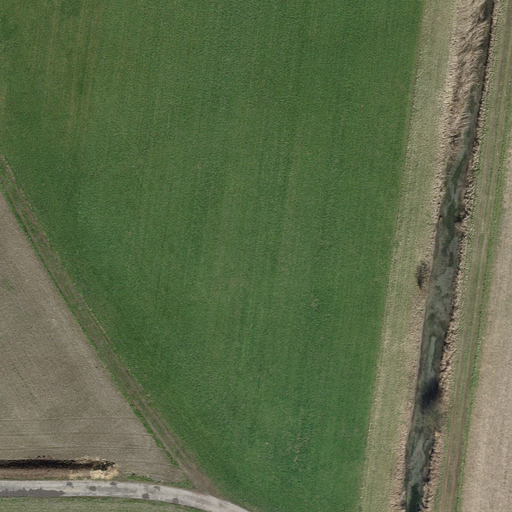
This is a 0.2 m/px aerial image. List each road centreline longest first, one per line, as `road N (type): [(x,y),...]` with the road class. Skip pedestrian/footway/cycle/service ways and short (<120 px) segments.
road 1 (track): [(227,511),(143,408),(0,143)]
road 2 (track): [(224,511),(127,494),(0,490)]
